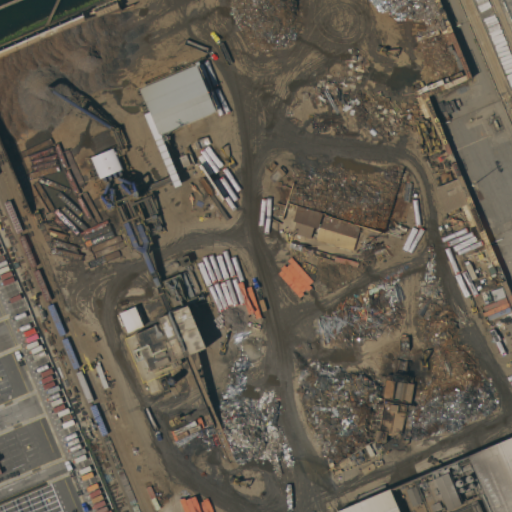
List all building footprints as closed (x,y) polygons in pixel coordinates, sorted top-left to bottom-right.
[(196,65),(215,112),(159,135),(140,89),(196,65)] [(122,170),(99,179),(90,158),(114,148),(122,170)] [(435,188),(457,179),(467,204),(446,213),(435,188)] [(292,221),(297,205),(322,213),(317,228),(313,227),(310,239),(291,233),(295,222),(292,221)] [(315,240),(323,216),(360,227),(352,252),(315,240)] [(159,318),(166,315),(154,285),(184,272),(200,311),(195,314),(195,312),(191,314),(205,348),(150,372),(144,359),(137,362),(132,350),(139,347),(134,335),(161,323),(159,318)] [(135,307),(143,326),(127,333),(119,314),(135,307)] [(410,376),(409,378),(408,378),(407,382),(405,382),(402,383),(392,381),(392,379),(391,379),(393,373),(410,376)] [(406,405),(405,412),(408,412),(407,414),(404,414),(400,437),(386,434),(384,443),(373,441),(375,430),(378,431),(380,420),(383,401),(406,405)] [(341,511),(511,437),(511,511),(341,511)] [(348,457),(350,461),(341,468),(338,464),(348,457)]
